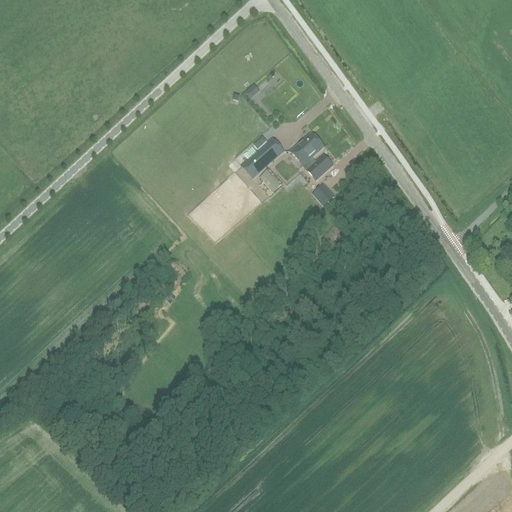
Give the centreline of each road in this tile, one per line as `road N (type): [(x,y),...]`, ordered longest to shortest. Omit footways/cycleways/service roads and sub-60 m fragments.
road 1 (unclassified): [(0,239),(258,0)]
road 2 (unclassified): [(449,248),(272,0)]
